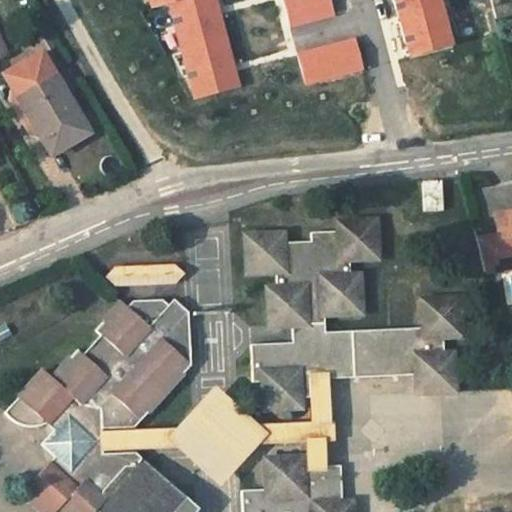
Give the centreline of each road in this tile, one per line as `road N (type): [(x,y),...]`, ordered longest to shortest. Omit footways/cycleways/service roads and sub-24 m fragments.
road 1 (residential): [(406,154),(168,181),(0,256)]
road 2 (track): [(172,209),(168,181),(61,0)]
road 3 (residential): [(406,154),(364,0)]
